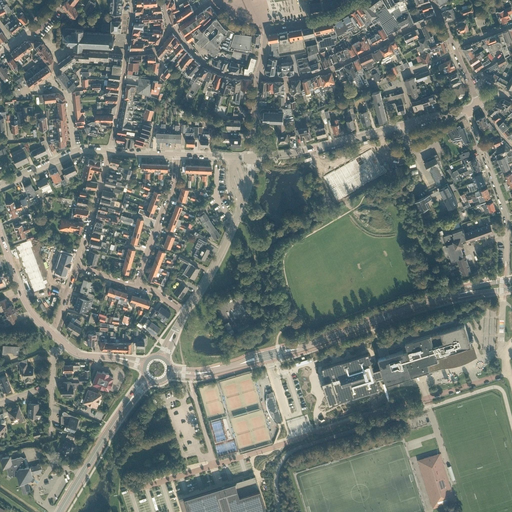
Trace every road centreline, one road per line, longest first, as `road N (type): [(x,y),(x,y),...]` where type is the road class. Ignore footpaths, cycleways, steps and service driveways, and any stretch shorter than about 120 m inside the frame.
road 1 (residential): [(251,156),(467,108)]
road 2 (residential): [(257,78),(328,68),(440,16)]
road 3 (residential): [(184,312),(236,219),(251,156)]
road 4 (tertiary): [(308,346),(452,295)]
road 5 (residential): [(135,285),(170,195),(176,155)]
road 6 (residential): [(467,108),(505,212),(506,237)]
road 7 (tertiary): [(58,511),(126,404)]
